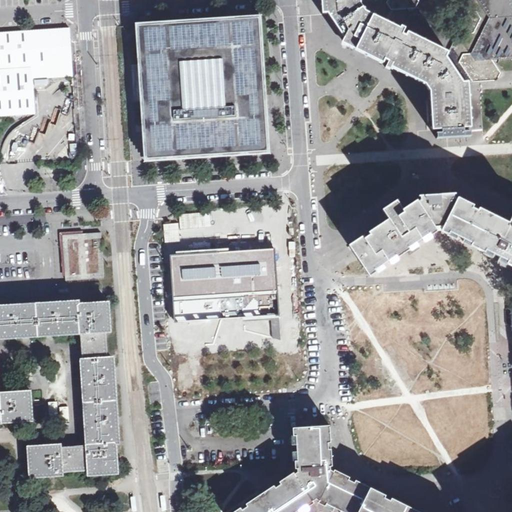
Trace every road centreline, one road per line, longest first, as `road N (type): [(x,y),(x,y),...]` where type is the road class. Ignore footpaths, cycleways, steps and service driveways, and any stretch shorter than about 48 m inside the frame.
road 1 (residential): [(138,195),(147,213),(141,251),(148,345),(168,392),(176,511)]
road 2 (unclassified): [(305,174),(322,410)]
road 3 (residential): [(93,195),(85,11)]
road 4 (unclassified): [(287,0),(305,174)]
road 5 (residential): [(138,195),(286,183),(305,174)]
road 6 (residential): [(85,11),(224,0)]
